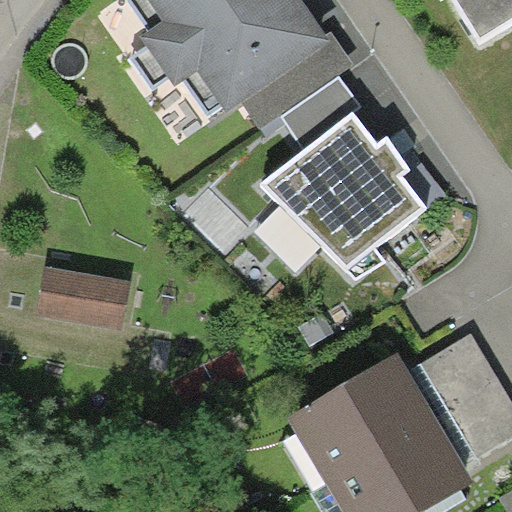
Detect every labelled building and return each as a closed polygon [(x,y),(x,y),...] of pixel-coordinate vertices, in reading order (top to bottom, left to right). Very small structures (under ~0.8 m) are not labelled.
[(244,102),(330,46),(325,37),(299,0),(144,0),(168,36),(148,49),(173,87),(197,72),(223,114),(244,102)] [(511,0),(451,0),(482,48),(511,29),(511,0)] [(332,32),(325,37),(330,46),(244,102),(263,131),(282,118),(339,79),(356,67),(332,32)] [(282,118),(306,154),(353,119),(362,112),(339,79),(282,118)] [(345,275),(446,195),(421,164),(409,174),(391,149),(387,142),(376,150),(353,119),(306,154),(263,186),(345,275)] [(139,278),(47,261),(38,307),(130,325),(139,278)] [(511,405),(471,334),(422,366),(481,457),(511,436),(511,405)] [(340,511),(436,511),(477,487),(395,354),(285,421),(340,511)] [(511,511),(511,489),(499,498),(508,511),(511,511)]
